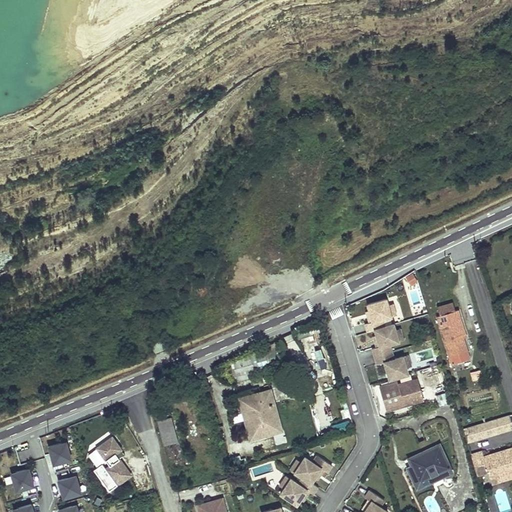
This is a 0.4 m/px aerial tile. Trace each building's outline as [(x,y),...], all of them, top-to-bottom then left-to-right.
[(413,273),(406,277),(411,286),(418,282),(413,273)] [(364,323),(367,331),(374,329),(384,326),(382,319),(391,316),(387,304),(385,298),(367,304),(368,310),(372,321),(369,322),(364,323)] [(437,306),(439,314),(453,310),(451,302),(437,306)] [(392,303),(387,304),(391,316),(396,315),(392,303)] [(462,331),(455,309),(453,310),(439,314),(436,315),(448,354),(465,349),(461,336),(460,332),(462,331)] [(374,356),(391,351),(389,343),(398,341),(395,329),(393,323),(384,326),(374,329),(376,335),(379,346),(376,347),(372,348),(374,356)] [(400,328),(395,329),(398,341),(403,339),(400,328)] [(162,342),(160,341),(157,342),(155,342),(153,345),(152,347),(152,350),(154,353),(155,354),(165,350),(165,346),(164,343),(162,342)] [(259,349),(229,361),(232,377),(267,366),(262,347),(259,349)] [(391,351),(374,356),(377,364),(384,362),(387,373),(395,370),(396,376),(408,373),(406,367),(402,355),(393,358),(391,351)] [(325,352),(303,355),(306,378),(329,375),(325,352)] [(407,354),(402,355),(406,367),(411,365),(407,354)] [(395,370),(387,373),(389,379),(396,376),(395,370)] [(482,370),(470,374),(473,383),(484,379),(482,370)] [(380,386),(387,409),(396,407),(397,404),(402,403),(402,405),(422,399),(416,379),(396,384),(397,387),(391,389),(389,383),(380,386)] [(280,427),(270,390),(239,398),(250,439),(268,434),(268,430),(280,427)] [(169,411),(156,415),(164,445),(178,441),(169,411)] [(511,430),(511,427),(509,416),(465,428),(468,442),(511,430)] [(130,474),(119,458),(117,459),(113,454),(120,449),(111,436),(96,447),(109,465),(104,468),(101,463),(93,469),(109,490),(130,474)] [(71,459),(66,441),(48,446),(53,463),(71,459)] [(432,481),(431,479),(430,476),(439,472),(449,467),(439,444),(408,459),(412,468),(414,472),(410,474),(416,488),(432,481)] [(511,447),(484,457),(483,452),(472,456),(478,476),(489,472),(490,476),(502,472),(509,475),(511,474),(511,447)] [(302,476),(310,481),(313,476),(319,467),(322,468),(326,471),(331,463),(315,454),(311,461),(303,456),(300,461),(294,471),(302,476)] [(289,468),(294,471),(300,461),(296,458),(289,468)] [(322,468),(319,467),(313,476),(316,478),(322,468)] [(33,485),(28,468),(11,473),(16,490),(33,485)] [(431,479),(432,481),(441,476),(439,472),(430,476),(431,479)] [(511,474),(509,475),(502,472),(490,476),(493,484),(511,478),(511,474)] [(80,492),(75,475),(58,480),(63,497),(80,492)] [(279,485),(283,488),(290,478),(285,475),(279,485)] [(310,481),(302,476),(297,483),(290,478),(283,488),(280,493),(297,504),(300,498),(306,489),(308,490),(312,493),(317,485),(310,481)] [(308,490),(306,489),(300,498),(302,500),(308,490)] [(364,510),(362,511),(385,511),(387,510),(379,505),(384,498),(369,489),(364,496),(368,498),(370,500),(364,510)] [(504,511),(511,511),(505,489),(494,491),(499,511),(504,511)] [(223,511),(223,510),(225,510),(221,496),(196,503),(198,511),(223,511)] [(364,510),(370,500),(368,498),(362,508),(364,510)]
